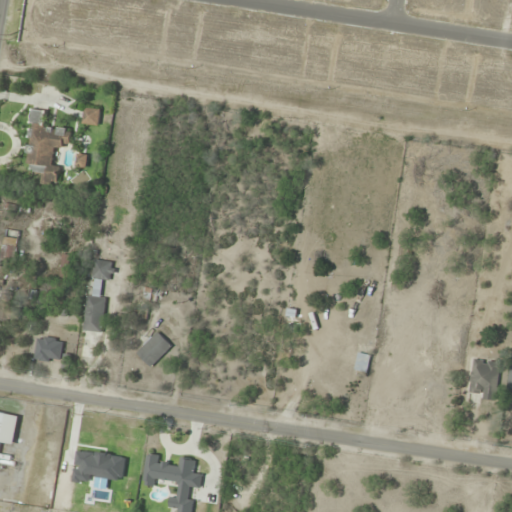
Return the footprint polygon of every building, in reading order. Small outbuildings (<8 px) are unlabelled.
[(101,109),(84,109),(83,125),(100,126),(101,109)] [(27,171),(43,173),(42,185),(57,186),(61,147),(71,148),(72,130),(46,127),(47,111),(33,110),(27,171)] [(87,167),(88,156),(79,156),(78,166),(87,167)] [(1,260),(15,263),(21,232),(7,230),(1,260)] [(106,297),(99,297),(101,280),(110,281),(112,263),(98,262),(94,297),(89,296),(85,331),(102,333),(106,297)] [(0,317),(19,321),(22,303),(0,298),(0,317)] [(172,347),(158,332),(137,353),(152,368),(172,347)] [(36,360),(61,363),(64,340),(38,337),(36,360)] [(323,355),(319,374),(353,382),(355,370),(365,372),(367,365),(323,355)] [(469,398),(496,401),(502,362),(475,358),(469,398)] [(444,400),(447,388),(422,383),(419,395),(444,400)] [(0,446),(1,443),(15,445),(20,416),(0,412),(0,446)]
